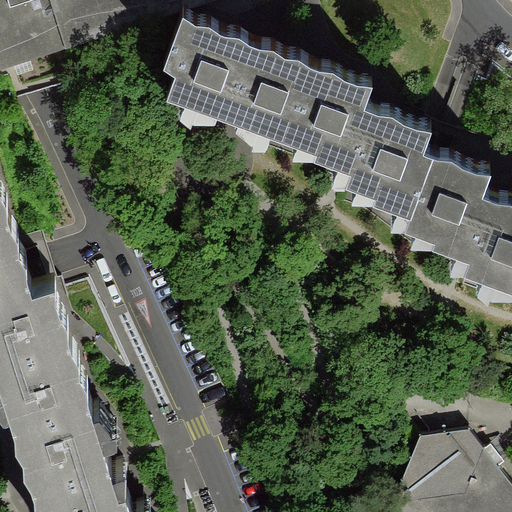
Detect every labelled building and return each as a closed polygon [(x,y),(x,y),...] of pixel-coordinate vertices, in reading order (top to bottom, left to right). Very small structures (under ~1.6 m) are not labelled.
[(0,0),(0,68),(4,67),(30,59),(67,47),(181,10),(184,4),(191,7),(212,0),(0,0)] [(179,15),(165,56),(176,63),(168,86),(228,109),(255,34),(251,32),(240,24),(225,22),(210,13),(197,12),(194,10),(191,7),(184,4),(181,10),(179,15)] [(262,36),(255,34),(228,109),(289,130),(316,55),(309,53),(299,45),(285,44),(273,36),(262,36)] [(30,59),(4,67),(6,71),(14,97),(40,89),(77,77),(75,72),(67,47),(30,59)] [(320,57),(316,55),(289,130),(317,141),(315,147),(352,160),(374,99),(365,95),(374,71),(359,71),(345,66),(334,58),(320,57)] [(382,101),(374,99),(352,160),(347,173),(376,184),(374,191),(411,204),(434,142),(424,139),(433,115),(417,114),(404,109),(394,102),(382,101)] [(438,144),(434,142),(411,204),(406,217),(435,227),(434,234),(471,248),(493,186),(483,182),(492,159),(477,157),(463,153),(453,145),(438,144)] [(0,209),(9,206),(8,189),(0,176),(0,209)] [(499,188),(493,186),(471,248),(466,261),(511,277),(511,189),(510,188),(499,188)] [(19,222),(9,206),(0,209),(0,276),(29,267),(28,248),(20,236),(19,222)] [(32,277),(29,267),(0,276),(0,350),(71,328),(68,308),(57,287),(56,269),(32,277)] [(80,344),(71,328),(0,350),(0,367),(14,413),(90,388),(88,370),(81,358),(80,344)] [(110,449),(90,388),(14,413),(16,431),(24,443),(25,457),(34,474),(110,449)] [(511,511),(511,479),(470,426),(422,432),(389,511),(511,511)] [(119,478),(110,449),(34,474),(36,492),(43,503),(46,511),(137,511),(126,476),(119,478)]
